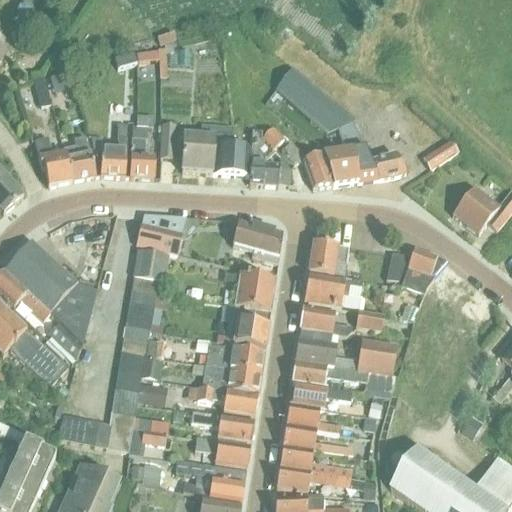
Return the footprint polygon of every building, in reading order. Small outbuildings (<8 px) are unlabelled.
[(61,0),(83,13),(90,0),(61,0)] [(172,34),(156,38),(159,48),(175,44),(172,34)] [(164,54),(156,55),(157,65),(159,82),(167,81),(166,69),(164,57),(164,54)] [(176,58),(164,57),(166,69),(175,70),(191,71),(192,55),(176,54),(176,58)] [(136,57),(137,67),(157,65),(156,55),(136,57)] [(113,62),(116,72),(116,73),(135,68),(132,57),(113,62)] [(290,73),(275,92),(325,138),(337,134),(343,154),(344,156),(345,159),(344,159),(354,187),(355,189),(378,185),(377,183),(370,166),(370,165),(351,125),(352,124),(339,113),(328,104),(290,73)] [(33,83),(40,111),(50,108),(44,88),(42,81),(33,83)] [(370,165),(377,183),(395,180),(404,177),(394,158),(390,146),(389,146),(386,139),(370,112),(360,117),(376,145),(380,143),(382,149),(367,154),(372,164),(370,165)] [(152,121),(140,120),(136,120),(135,131),(130,131),(128,182),(153,183),(154,162),(144,161),(145,145),(146,145),(146,132),(151,132),(152,121)] [(172,163),(175,129),(161,128),(159,162),(172,163)] [(125,129),(123,129),(114,129),(114,150),(100,150),(99,181),(123,182),(125,129)] [(182,140),(180,178),(210,179),(212,149),(213,138),(230,139),(231,131),(200,130),(199,141),(182,140)] [(260,143),(271,154),(282,143),(272,132),(260,143)] [(247,181),(247,189),(276,191),(276,189),(289,190),(290,174),(279,162),(278,171),(264,170),(264,167),(274,157),(271,154),(260,143),(260,134),(250,133),(249,151),(247,181)] [(212,149),(210,179),(247,181),(249,151),(230,150),(230,139),(213,138),(212,149)] [(72,149),(63,151),(64,157),(65,162),(70,186),(92,182),(85,147),(84,148),(82,140),(71,143),(72,149)] [(70,186),(65,162),(64,157),(50,160),(47,142),(33,145),(39,173),(42,173),(46,191),(70,186)] [(430,174),(456,158),(448,146),(422,162),(430,174)] [(289,147),(281,156),(293,168),(301,165),(311,193),(312,195),(332,192),(332,190),(321,159),(318,159),(306,163),(289,147)] [(344,156),(321,159),(332,190),(332,192),(355,189),(354,187),(344,159),(345,159),(344,156)] [(0,217),(1,219),(21,202),(0,177),(0,217)] [(511,198),(509,196),(496,213),(472,193),(451,220),(476,239),(484,229),(495,238),(511,216),(511,198)] [(142,231),(138,251),(177,260),(181,241),(180,240),(184,223),(160,221),(144,221),(142,231)] [(276,268),(281,239),(237,227),(230,250),(252,255),(251,262),(276,268)] [(96,294),(76,288),(35,251),(30,246),(2,276),(41,312),(48,318),(81,349),(96,294)] [(338,252),(312,248),(307,277),(342,283),(347,253),(338,252)] [(399,292),(422,300),(424,294),(432,283),(444,268),(434,262),(412,254),(405,273),(399,292)] [(133,282),(157,286),(163,287),(167,262),(137,257),(133,282)] [(397,286),(399,279),(405,260),(390,257),(385,285),(397,286)] [(240,271),(234,312),(269,317),(274,284),(252,280),(253,273),(240,271)] [(41,312),(2,276),(0,278),(0,301),(12,313),(19,305),(42,325),(48,318),(41,312)] [(342,283),(307,277),(303,308),(339,314),(341,300),(358,302),(361,286),(342,283)] [(454,280),(440,297),(462,316),(477,299),(454,280)] [(133,282),(130,295),(155,299),(157,286),(133,282)] [(130,295),(128,307),(153,311),(155,299),(130,295)] [(128,307),(126,319),(150,323),(153,311),(128,307)] [(404,307),(399,321),(412,326),(416,311),(404,307)] [(221,310),(220,322),(236,324),(232,350),(264,354),(269,317),(234,312),(221,310)] [(48,392),(65,373),(25,336),(25,335),(0,311),(0,359),(2,361),(7,355),(48,392)] [(350,336),(351,332),(331,329),(333,317),(302,312),(299,334),(345,341),(350,336)] [(474,359),(500,325),(483,313),(457,346),(474,359)] [(382,320),(358,317),(357,316),(355,333),(380,337),(382,320)] [(126,319),(124,331),(148,335),(150,326),(150,323),(126,319)] [(158,328),(150,326),(148,335),(160,338),(162,329),(158,328)] [(80,351),(56,329),(47,338),(75,365),(80,351)] [(124,331),(122,343),(146,348),(148,335),(124,331)] [(122,343),(120,356),(144,360),(146,348),(122,343)] [(149,345),(147,361),(162,363),(164,348),(149,345)] [(297,345),(294,368),(388,383),(388,382),(390,382),(394,352),(359,346),(357,366),(333,363),(334,350),(328,350),(297,345)] [(228,375),(260,379),(263,359),(208,350),(204,371),(228,374),(228,375)] [(511,353),(502,366),(511,373),(511,353)] [(120,356),(118,368),(142,372),(144,364),(144,363),(144,360),(120,356)] [(141,379),(140,383),(158,386),(161,367),(144,364),(142,372),(141,379)] [(118,368),(116,380),(140,384),(140,383),(141,379),(142,372),(118,368)] [(388,383),(294,368),(291,388),(294,389),(293,389),(322,393),(324,382),(364,388),(364,393),(386,396),(388,383)] [(228,374),(204,371),(203,380),(201,393),(225,396),(257,401),(260,379),(228,375),(228,374)] [(116,380),(114,393),(138,397),(139,389),(140,384),(116,380)] [(511,381),(493,403),(500,409),(511,393),(511,381)] [(138,397),(136,409),(164,413),(167,393),(139,389),(138,397)] [(322,393),(293,389),(293,395),(289,397),(288,404),(291,407),(290,410),(318,414),(322,415),(324,402),(349,406),(350,397),(322,393)] [(201,393),(198,392),(196,406),(210,408),(210,405),(219,406),(220,403),(224,403),(222,418),(254,422),(257,401),(225,396),(201,393)] [(114,393),(112,405),(136,409),(138,397),(114,393)] [(67,405),(57,403),(51,422),(61,426),(67,405)] [(112,405),(110,417),(134,421),(136,409),(112,405)] [(368,405),(365,418),(375,420),(376,420),(378,410),(378,407),(368,405)] [(318,414),(290,410),(287,410),(284,431),(315,436),(337,439),(338,430),(316,427),(318,414)] [(110,428),(105,453),(128,457),(134,421),(110,417),(108,428),(110,428)] [(250,447),(253,426),(192,417),(190,428),(217,432),(216,442),(250,447)] [(63,420),(57,444),(70,446),(74,422),(63,420)] [(74,422),(70,446),(81,448),(86,424),(74,422)] [(471,422),(462,436),(473,443),(482,429),(471,422)] [(362,423),(361,435),(372,437),(373,425),(362,423)] [(86,424),(81,448),(94,451),(99,426),(86,424)] [(146,425),(145,436),(166,439),(168,428),(146,425)] [(99,426),(94,451),(105,453),(110,428),(108,428),(99,426)] [(315,436),(284,431),(281,452),(310,456),(311,456),(351,462),(352,454),(313,448),(315,436)] [(142,436),(140,448),(164,451),(166,439),(145,436),(142,436)] [(246,473),(249,452),(195,444),(193,456),(215,459),(214,468),(246,473)] [(7,481),(38,495),(54,460),(39,453),(23,446),(7,481)] [(278,473),(338,482),(340,473),(310,468),(311,456),(310,456),(281,452),(278,473)] [(417,455),(391,495),(415,511),(509,511),(511,509),(511,472),(498,464),(489,478),(477,495),(417,455)] [(177,466),(175,478),(194,481),(193,491),(184,489),(182,497),(201,502),(206,504),(241,509),(245,477),(177,466)] [(131,470),(129,482),(140,484),(142,471),(131,470)] [(104,511),(115,488),(80,472),(61,511),(104,511)] [(348,483),(338,482),(278,473),(275,494),(306,498),(307,486),(347,492),(348,483)] [(30,511),(38,495),(7,481),(0,497),(0,511),(30,511)] [(363,486),(362,502),(373,503),(374,487),(363,486)] [(206,504),(201,502),(199,511),(240,511),(241,509),(206,504)] [(305,502),(274,503),(274,511),(322,511),(323,503),(305,502)]
